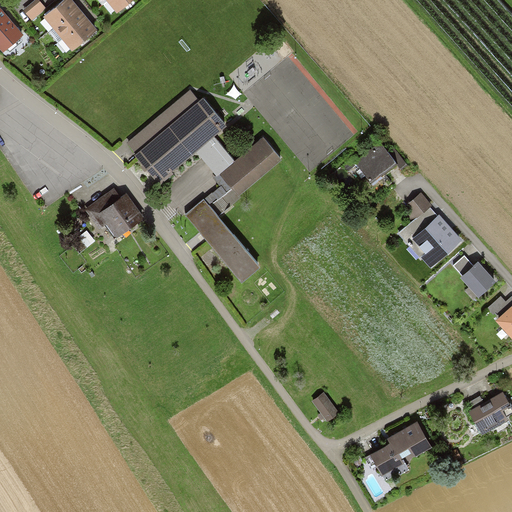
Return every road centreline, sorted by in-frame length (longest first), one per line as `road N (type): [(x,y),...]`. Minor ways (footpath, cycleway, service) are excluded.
road 1 (residential): [(328,451),(126,180),(19,92)]
road 2 (track): [(511,358),(328,451)]
